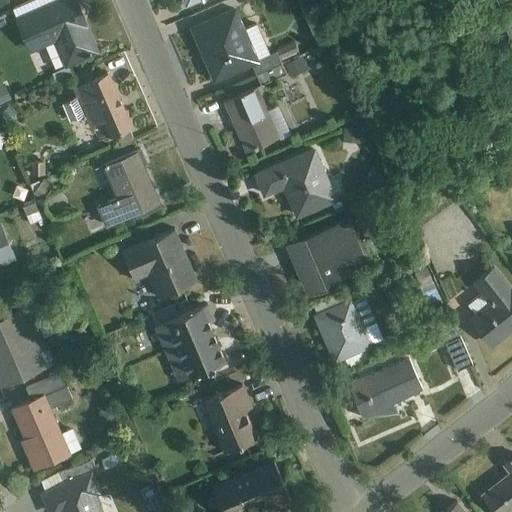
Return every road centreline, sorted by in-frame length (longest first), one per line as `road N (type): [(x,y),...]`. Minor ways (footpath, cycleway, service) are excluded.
road 1 (residential): [(353,511),(131,0)]
road 2 (residential): [(362,511),(511,394)]
